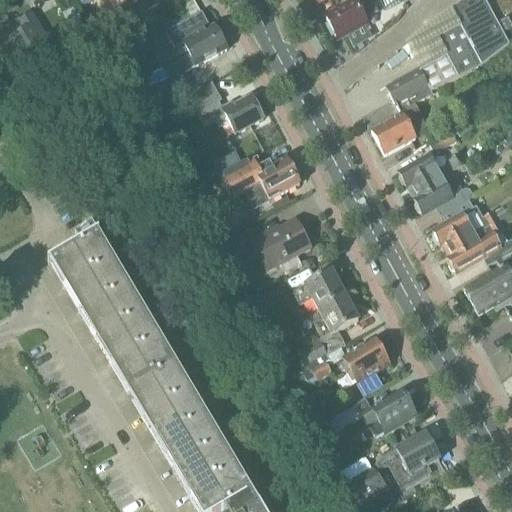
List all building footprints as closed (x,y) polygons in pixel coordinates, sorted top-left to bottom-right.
[(122,0),(128,10),(129,10),(134,21),(159,8),(155,0),(122,0)] [(350,0),(353,5),(326,20),(336,39),(345,35),(353,50),(364,44),(356,29),(378,16),(370,1),(372,0),(350,0)] [(427,90),(430,96),(482,68),(509,47),(483,0),(466,0),(450,12),(459,27),(437,39),(446,56),(387,89),(396,107),(427,90)] [(63,16),(73,39),(86,33),(76,10),(63,16)] [(206,24),(202,15),(165,35),(174,52),(172,53),(184,75),(187,74),(226,53),(221,43),(222,38),(219,33),(215,32),(213,29),(212,30),(208,23),(206,24)] [(31,19),(21,25),(19,22),(0,33),(0,52),(20,87),(32,80),(53,67),(39,43),(43,40),(31,19)] [(169,83),(141,98),(151,116),(179,101),(169,83)] [(261,120),(262,117),(260,113),(256,112),(250,100),(232,109),(231,107),(222,111),(218,105),(222,103),(211,85),(190,97),(205,124),(214,119),(219,130),(227,126),(234,139),(263,124),(261,120)] [(402,118),(371,135),(384,159),(415,143),(406,126),(420,119),(414,109),(424,104),(424,103),(431,99),(430,98),(427,92),(397,109),(402,118)] [(184,102),(174,108),(182,124),(193,118),(184,102)] [(428,147),(434,158),(457,145),(451,134),(428,147)] [(511,140),(484,158),(488,164),(511,149),(511,140)] [(448,164),(453,173),(466,166),(460,157),(448,164)] [(250,163),(217,180),(230,204),(244,196),(254,214),(268,206),(270,205),(285,197),(298,189),(285,164),(271,172),(268,167),(263,170),(257,159),(250,163)] [(428,160),(398,177),(400,179),(399,183),(402,188),(405,189),(410,198),(439,181),(428,160)] [(439,181),(410,198),(415,206),(414,210),(417,215),(421,216),(422,219),(435,211),(440,220),(468,204),(469,194),(465,193),(462,195),(450,175),(439,181)] [(432,236),(433,238),(432,241),(435,246),(439,247),(444,256),(474,239),(499,224),(508,219),(503,211),(469,230),(463,220),(473,214),(468,204),(440,220),(445,228),(432,236)] [(301,268),(297,260),(310,253),(294,224),(271,237),(269,234),(250,245),(267,276),(281,269),(285,277),(301,268)] [(474,239),(444,256),(449,265),(448,268),(451,273),(454,275),(456,277),(482,262),(482,261),(486,268),(511,253),(511,245),(500,251),(494,241),(505,234),(499,224),(474,239)] [(201,511),(260,511),(259,509),(257,510),(250,498),(247,500),(94,241),(98,238),(99,237),(99,236),(98,237),(48,267),(49,268),(54,264),(131,393),(201,511)] [(205,250),(204,251),(219,279),(242,267),(227,239),(205,250)] [(511,265),(464,294),(478,318),(501,304),(504,309),(511,303),(511,265)] [(312,303),(317,314),(343,300),(330,276),(292,297),(298,308),(299,310),(312,303)] [(289,299),(282,286),(236,311),(243,324),(289,299)] [(343,300),(309,319),(321,342),(317,344),(319,346),(299,357),(307,371),(322,362),(341,351),(345,348),(338,334),(356,324),(343,300)] [(364,400),(382,389),(374,376),(387,368),(385,366),(387,361),(384,357),(379,356),(373,345),(342,364),(356,387),(364,400)] [(331,376),(322,362),(307,371),(315,385),(316,384),(317,384),(331,376)] [(365,403),(354,409),(325,426),(333,439),(361,423),(366,431),(367,430),(374,442),(412,420),(411,417),(414,416),(412,410),(408,405),(405,407),(400,397),(371,414),(365,403)] [(387,461),(375,467),(376,469),(379,475),(388,470),(400,492),(430,476),(427,471),(438,465),(424,440),(396,456),(387,461)] [(373,473),(340,492),(351,511),(377,511),(391,504),(373,473)]
